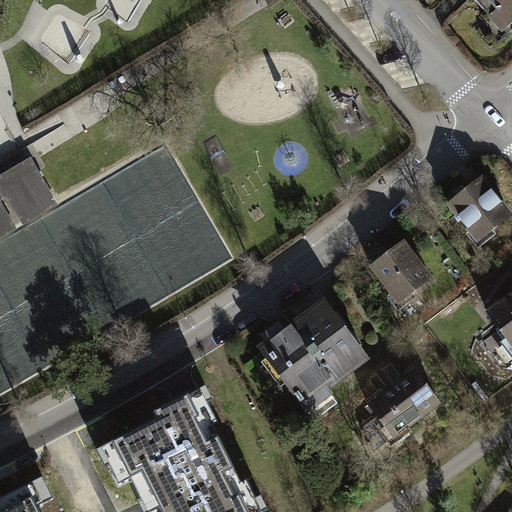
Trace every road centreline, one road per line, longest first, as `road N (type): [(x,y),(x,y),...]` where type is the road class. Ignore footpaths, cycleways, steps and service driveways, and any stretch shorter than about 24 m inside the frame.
road 1 (residential): [(0,448),(140,374),(334,247),(488,121)]
road 2 (residential): [(488,121),(372,0)]
